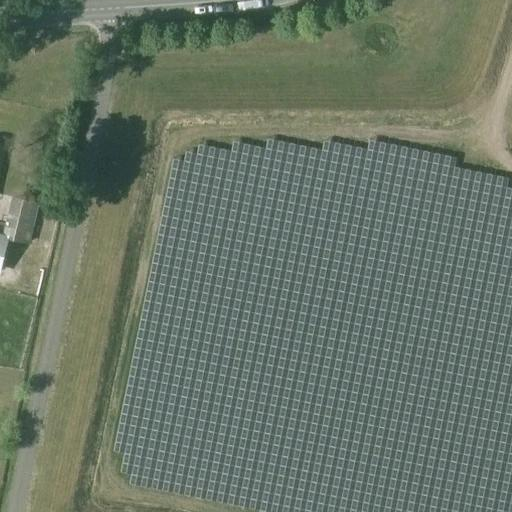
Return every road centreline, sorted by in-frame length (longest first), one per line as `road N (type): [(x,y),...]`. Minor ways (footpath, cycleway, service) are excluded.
road 1 (unclassified): [(105,9),(108,38),(13,511)]
road 2 (unknown): [(511,122),(449,202),(445,230),(511,282)]
road 3 (secondary): [(105,9),(237,0)]
